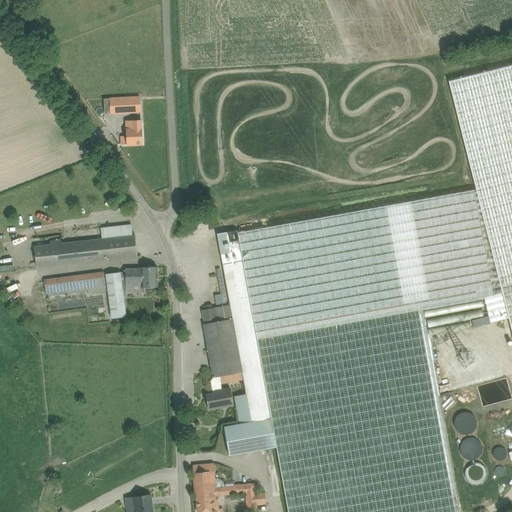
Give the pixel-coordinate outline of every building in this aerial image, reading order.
[(242,373),(244,379),(251,422),(267,419),(272,448),(277,448),(288,511),(459,511),(438,394),(423,310),(431,309),(484,299),(490,322),(509,318),(511,331),(511,65),(448,82),(476,190),(365,210),(237,233),(237,230),(218,234),(225,276),(230,306),(227,306),(217,308),(213,309),(204,310),(201,311),(204,322),(204,324),(212,372),(213,377),(213,378),(233,374),(242,373)] [(110,99),(111,114),(141,112),(140,97),(110,99)] [(142,129),(141,121),(126,121),(128,144),(142,144),(142,129)] [(102,239),(61,243),(61,239),(50,241),(50,245),(34,246),(37,267),(137,256),(135,235),(132,235),(102,239)] [(125,274),(119,274),(106,275),(111,320),(125,318),(121,287),(125,287),(126,291),(140,290),(140,287),(148,287),(158,287),(157,267),(147,267),(140,267),(140,268),(125,268),(125,274)] [(45,296),(88,290),(88,295),(106,293),(105,275),(104,270),(43,278),(45,296)] [(471,326),(487,323),(485,316),(469,319),(471,326)] [(221,384),(230,382),(234,381),(244,379),(242,373),(233,374),(213,378),(211,381),(213,394),(206,395),(209,410),(219,408),(233,405),(230,389),(226,389),(222,390),(221,384)] [(511,389),(509,378),(476,386),(482,409),(511,401),(511,389)] [(458,433),(461,435),(464,436),(468,436),(472,435),(475,432),(477,429),(477,425),(477,421),(475,418),(472,415),(469,414),(465,413),(461,414),(458,416),(456,419),(455,423),(454,426),(455,430),(458,433)] [(251,422),(224,427),(230,456),(272,448),(267,419),(251,422)] [(462,456),(465,458),(468,460),(472,460),(475,459),(478,456),(480,454),(481,450),(481,447),(479,443),(477,441),(473,439),(470,439),(467,440),(464,441),(462,444),(460,447),(460,450),(461,453),(462,456)] [(195,490),(215,488),(214,478),(213,472),(215,472),(214,463),(193,466),(195,490)] [(466,481),(469,484),(472,485),(475,485),(478,484),(481,482),(483,480),(484,477),(484,473),(483,470),(481,467),(478,466),(475,465),(471,465),(468,467),(466,469),(464,472),(464,475),(465,479),(466,481)] [(265,493),(254,494),(253,484),(215,488),(195,490),(197,511),(205,511),(209,511),(208,511),(223,511),(223,508),(219,509),(218,500),(216,500),(216,497),(244,494),(245,511),(256,511),(256,505),(266,504),(265,493)] [(133,497),(135,511),(153,511),(151,495),(133,497)]
